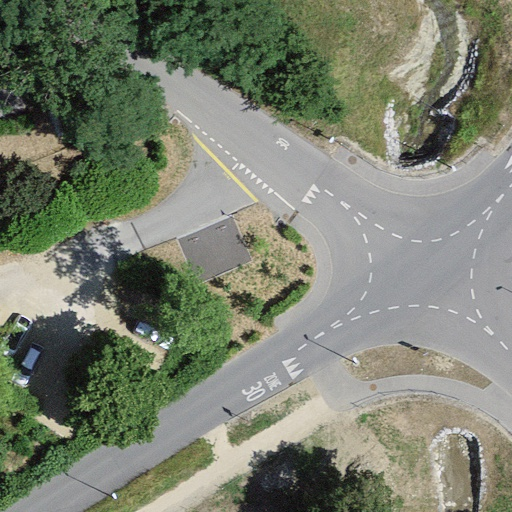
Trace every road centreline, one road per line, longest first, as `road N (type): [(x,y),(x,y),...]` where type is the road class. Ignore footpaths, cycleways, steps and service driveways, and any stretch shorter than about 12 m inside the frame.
road 1 (unclassified): [(424,277),(196,96),(24,0)]
road 2 (tertiary): [(41,511),(424,277)]
road 3 (tertiary): [(424,277),(511,189)]
road 4 (residential): [(424,277),(511,359)]
